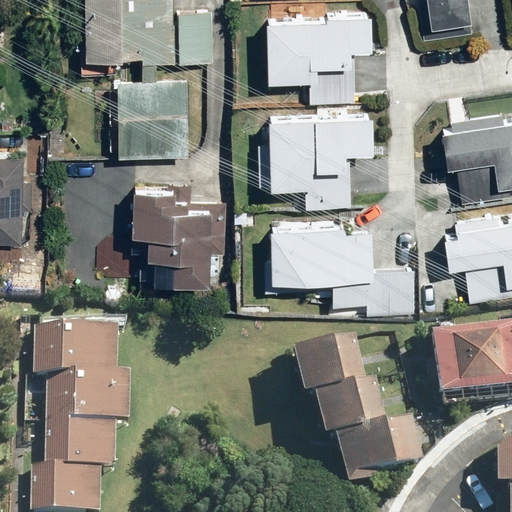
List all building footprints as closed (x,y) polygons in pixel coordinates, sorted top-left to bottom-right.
[(88,0),(85,45),(179,52),(213,54),(216,6),(183,3),(183,0),(88,0)] [(411,0),(413,27),(458,24),(455,0),(411,0)] [(308,19),(251,17),(249,81),(301,83),(301,68),(336,69),(337,50),(360,51),(360,42),(368,42),(369,13),(327,12),(327,5),(309,5),(308,19)] [(346,101),(347,67),(339,67),(339,86),(304,85),(304,100),(346,101)] [(194,77),(125,73),(120,146),(189,150),(194,77)] [(390,81),(365,80),(365,90),(353,90),(353,100),(389,101),(390,81)] [(511,111),(440,117),(441,129),(427,130),(431,168),(483,164),(484,174),(452,176),(454,199),(489,196),(488,187),(511,184),(511,111)] [(370,118),(252,115),(250,187),(295,189),(294,207),(343,208),(344,150),(369,151),(370,118)] [(0,235),(26,236),(31,144),(0,142),(0,235)] [(183,187),(119,186),(118,238),(154,239),(154,247),(131,247),(131,260),(157,261),(157,289),(199,289),(200,256),(221,256),(222,203),(182,202),(183,187)] [(348,227),(256,224),(254,282),(361,285),(361,294),(321,292),(321,305),(358,306),(358,317),(414,318),(417,204),(349,201),(348,227)] [(450,210),(436,209),(432,313),(443,313),(443,305),(496,306),(496,289),(511,289),(511,222),(450,221),(450,210)] [(125,371),(125,326),(38,326),(38,371),(51,371),(51,464),(33,464),(33,511),(105,511),(105,464),(120,464),(120,421),(136,421),(136,371),(125,371)] [(511,328),(417,344),(427,404),(511,390),(511,328)] [(371,378),(361,335),(301,350),(312,392),(320,390),(331,435),(342,433),(355,486),(384,479),(382,470),(426,459),(415,414),(391,420),(380,376),(371,378)] [(511,511),(511,445),(498,445),(484,459),(484,496),(496,496),(495,511),(511,511)]
